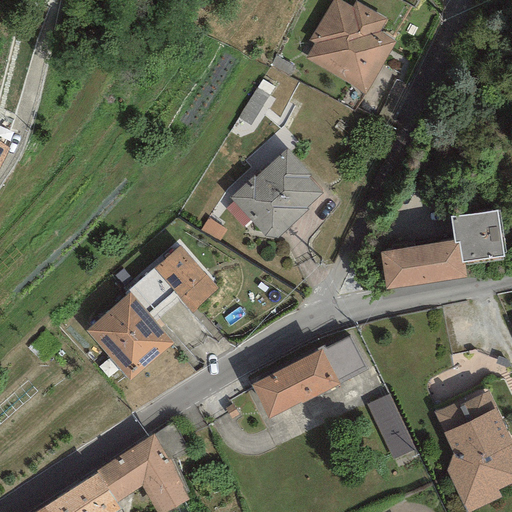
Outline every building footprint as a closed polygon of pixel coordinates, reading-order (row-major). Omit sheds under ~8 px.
[(329,8),(300,71),(364,100),(393,37),(329,8)] [(0,158),(12,141),(0,132),(0,158)] [(280,151),(233,197),(275,238),(321,192),(280,151)] [(450,223),(453,247),(459,246),(462,269),(503,263),(498,218),(450,223)] [(180,246),(153,271),(192,312),(219,287),(180,246)] [(453,247),(379,259),(385,295),(465,282),(462,269),(459,246),(453,247)] [(85,339),(123,382),(166,345),(127,301),(85,339)] [(251,381),(268,414),(339,379),(321,345),(251,381)] [(368,399),(393,454),(414,445),(389,389),(368,399)] [(469,510),(511,488),(511,445),(488,399),(428,431),(469,510)]
